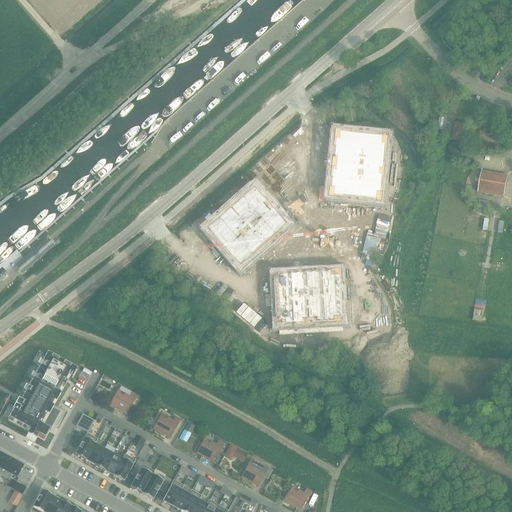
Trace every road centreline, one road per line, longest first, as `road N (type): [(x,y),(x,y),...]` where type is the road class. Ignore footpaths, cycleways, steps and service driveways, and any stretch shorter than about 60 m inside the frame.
road 1 (tertiary): [(30,306),(176,194),(390,4)]
road 2 (residential): [(282,511),(80,401)]
road 3 (unclassified): [(0,133),(151,0)]
